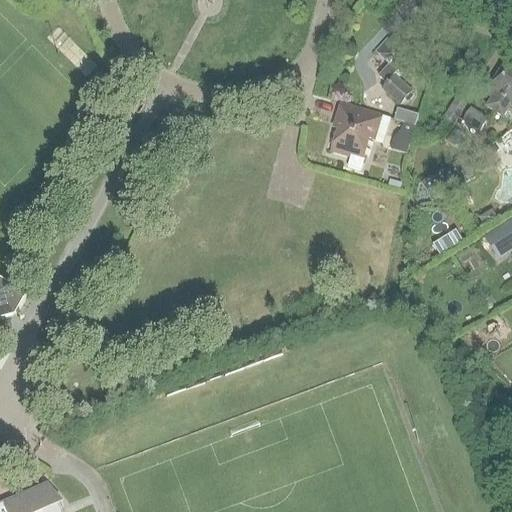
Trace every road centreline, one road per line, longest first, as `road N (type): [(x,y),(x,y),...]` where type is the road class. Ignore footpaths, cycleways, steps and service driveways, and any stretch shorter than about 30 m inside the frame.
road 1 (residential): [(305,71),(266,94),(188,95),(142,65),(107,0)]
road 2 (residential): [(313,187),(282,176),(305,71)]
